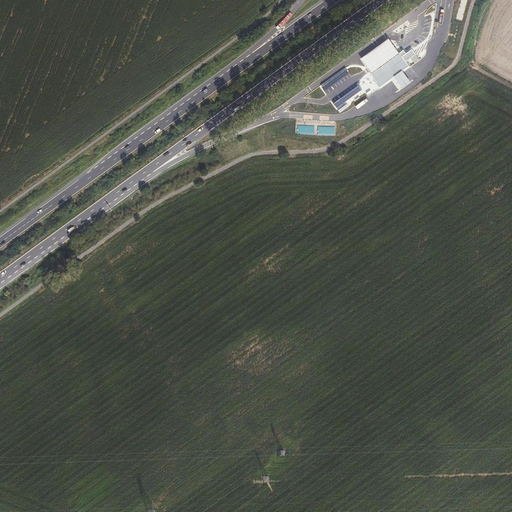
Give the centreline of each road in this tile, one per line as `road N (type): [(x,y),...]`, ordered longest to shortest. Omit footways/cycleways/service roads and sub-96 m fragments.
road 1 (trunk): [(255,56),(0,241)]
road 2 (trunk): [(150,169),(380,0)]
road 3 (trunk): [(0,278),(150,169)]
road 4 (trunk): [(150,169),(269,115)]
